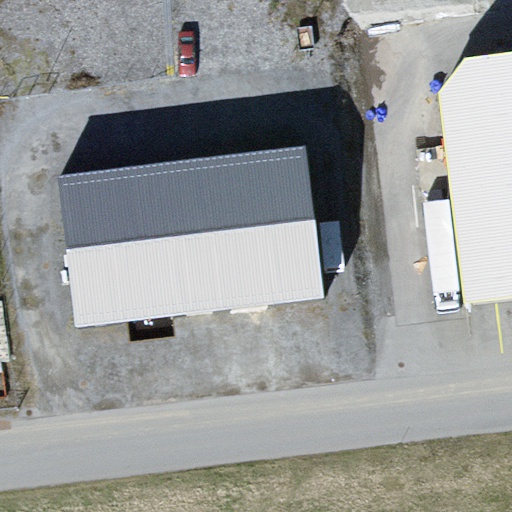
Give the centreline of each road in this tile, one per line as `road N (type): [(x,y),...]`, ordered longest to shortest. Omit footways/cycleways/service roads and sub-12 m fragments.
road 1 (unknown): [(75,454),(39,250),(43,197),(65,164),(139,140),(312,132),(343,161),(360,237)]
road 2 (tertiary): [(511,403),(0,463)]
road 3 (unknown): [(511,39),(470,44),(437,71),(419,106),(444,411)]
